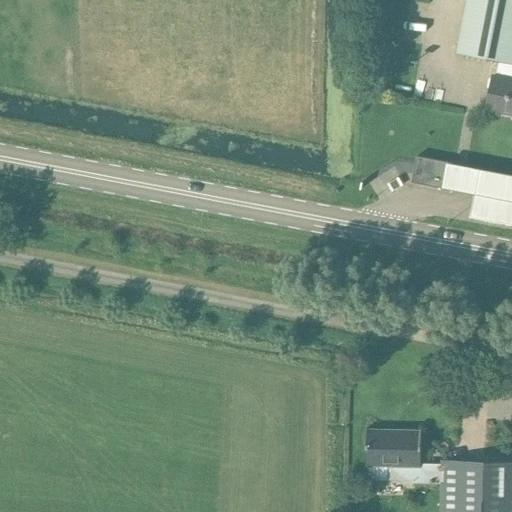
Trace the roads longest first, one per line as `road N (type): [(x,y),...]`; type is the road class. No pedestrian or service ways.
road 1 (unclassified): [(511,359),(0,258)]
road 2 (primary): [(378,229),(0,157)]
road 3 (primary): [(511,254),(378,229)]
